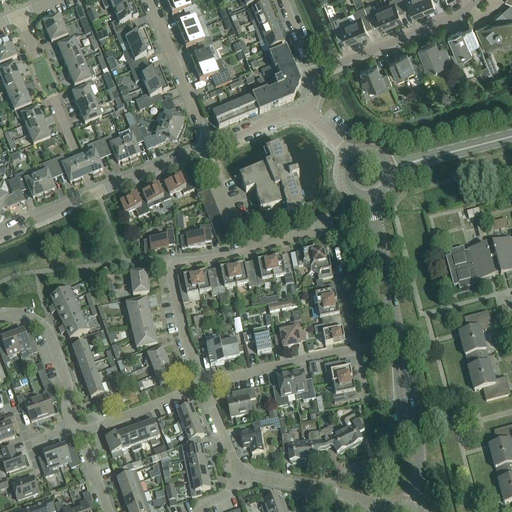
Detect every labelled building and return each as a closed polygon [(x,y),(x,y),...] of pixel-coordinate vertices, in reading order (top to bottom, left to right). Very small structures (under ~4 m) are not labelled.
[(115,14),(134,7),(130,0),(117,0),(116,1),(115,0),(100,0),(105,10),(112,7),(115,14)] [(183,11),(186,17),(199,12),(196,6),(193,7),(189,0),(180,0),(167,5),(172,16),(183,11)] [(390,3),(383,6),(391,25),(402,20),(397,9),(403,7),(401,3),(399,0),(389,0),(389,1),(390,3)] [(399,0),(401,3),(407,1),(413,15),(424,11),(419,0),(399,0)] [(419,0),(424,11),(435,6),(432,0),(419,0)] [(247,13),(251,23),(272,15),(268,4),(247,13)] [(370,4),(364,7),(369,20),(375,18),(379,29),(391,25),(383,6),(376,9),(375,7),(373,6),(371,7),(370,4)] [(355,18),(350,20),(357,38),(368,34),(364,24),(370,21),(369,20),(364,7),(363,6),(352,10),(355,18)] [(75,9),(79,18),(80,21),(85,18),(81,7),(75,9)] [(116,36),(128,31),(125,24),(138,18),(134,7),(115,14),(118,22),(111,24),(116,36)] [(87,15),(91,24),(98,21),(95,12),(87,15)] [(177,27),(181,38),(202,30),(198,19),(201,18),(199,12),(186,17),(188,23),(177,27)] [(493,25),(490,26),(489,24),(477,29),(486,49),(497,45),(497,43),(500,42),(504,41),(508,40),(511,40),(511,39),(511,21),(507,21),(505,22),(508,19),(502,12),(494,18),(499,23),(496,24),(493,25)] [(251,23),(256,33),(276,25),(272,15),(251,23)] [(43,23),(47,33),(64,27),(59,16),(43,23)] [(235,17),(231,19),(233,23),(235,30),(240,28),(237,21),(235,17)] [(336,17),(330,19),(337,35),(342,33),(346,43),(357,38),(350,20),(340,24),(336,17)] [(256,33),(260,43),(280,34),(276,25),(256,33)] [(462,30),(447,36),(454,53),(456,58),(472,52),(469,46),(478,43),(471,26),(462,30)] [(56,42),(58,47),(70,42),(64,27),(47,33),(51,44),(56,42)] [(197,44),(200,50),(213,45),(210,39),(206,40),(202,30),(181,38),(186,49),(197,44)] [(130,51),(149,43),(144,32),(131,37),(128,31),(116,36),(120,47),(127,44),(130,51)] [(260,43),(259,43),(263,54),(284,45),(280,34),(260,43)] [(0,52),(12,48),(8,37),(0,40),(0,52)] [(58,47),(62,57),(79,50),(74,40),(70,42),(58,47)] [(418,48),(422,57),(427,70),(434,68),(436,68),(436,67),(451,60),(446,48),(440,51),(435,41),(418,48)] [(190,61),(195,72),(216,63),(220,61),(215,51),(222,48),(219,42),(213,45),(200,50),(202,56),(190,61)] [(131,72),(143,67),(140,60),(154,55),(149,43),(130,51),(133,58),(126,61),(131,72)] [(0,64),(2,70),(14,65),(12,60),(17,58),(12,48),(0,52),(0,64)] [(242,51),(246,61),(250,59),(246,49),(242,51)] [(262,93),(252,97),(259,113),(259,115),(270,110),(269,107),(277,104),(278,107),(294,100),(296,94),(294,93),(296,89),(298,90),(301,84),(294,68),(291,69),(288,61),(291,60),(286,49),(269,56),(273,66),(261,71),(263,77),(277,71),(281,80),(274,82),(277,89),(268,93),(262,79),(257,81),(262,93)] [(62,57),(66,67),(83,60),(79,50),(62,57)] [(389,63),(393,72),(396,79),(408,74),(407,72),(419,67),(413,53),(408,55),(407,53),(399,56),(400,58),(389,63)] [(242,54),(236,56),(239,63),(245,61),(242,54)] [(66,67),(70,77),(87,70),(83,60),(66,67)] [(216,63),(195,72),(199,82),(211,78),(216,89),(231,83),(227,71),(224,72),(219,61),(216,63)] [(250,65),(253,71),(259,68),(256,62),(250,65)] [(2,70),(0,70),(0,82),(2,82),(19,75),(14,65),(2,70)] [(368,90),(374,88),(374,89),(375,90),(376,91),(377,91),(378,92),(379,92),(380,91),(381,91),(392,86),(387,72),(381,75),(377,65),(360,72),(363,78),(362,79),(361,81),(362,84),(365,85),(365,84),(368,90)] [(488,65),(478,69),(482,77),(491,73),(488,65)] [(142,81),(145,88),(164,80),(159,69),(146,74),(143,67),(131,72),(135,84),(142,81)] [(70,77),(75,87),(91,81),(95,79),(91,69),(87,70),(70,77)] [(6,92),(23,85),(19,75),(2,82),(6,92)] [(245,80),(247,86),(254,84),(251,78),(245,80)] [(142,99),(136,102),(140,112),(146,109),(149,108),(159,104),(156,97),(169,92),(164,80),(145,88),(148,95),(141,98),(142,99)] [(72,94),(77,105),(93,98),(91,92),(93,91),(94,89),(91,81),(75,87),(77,93),(72,94)] [(10,102),(27,95),(23,85),(6,92),(10,102)] [(114,89),(110,91),(112,94),(115,101),(119,99),(116,92),(116,93),(114,89)] [(15,112),(31,105),(27,95),(10,102),(15,112)] [(252,97),(242,101),(249,117),(259,113),(252,97)] [(77,105),(81,115),(97,108),(93,98),(77,105)] [(115,101),(117,107),(114,109),(116,112),(126,108),(125,104),(122,106),(119,99),(115,101)] [(159,104),(163,113),(174,108),(171,99),(159,104)] [(242,101),(232,106),(239,121),(249,117),(242,101)] [(23,120),(25,126),(42,119),(38,109),(33,111),(31,105),(15,112),(17,119),(21,121),(23,120)] [(232,106),(222,110),(229,125),(239,121),(232,106)] [(97,108),(81,115),(85,125),(102,118),(97,108)] [(222,110),(221,110),(212,114),(219,129),(229,125),(222,110)] [(165,115),(161,125),(182,134),(185,127),(182,125),(184,122),(165,115)] [(25,126),(29,136),(46,129),(42,119),(25,126)] [(157,136),(151,138),(152,139),(156,148),(165,144),(167,140),(175,143),(176,140),(179,141),(182,134),(161,125),(157,136)] [(132,137),(121,142),(130,163),(137,160),(136,157),(140,156),(134,141),(142,138),(137,126),(128,130),(132,137)] [(46,129),(29,136),(34,146),(50,139),(46,129)] [(151,136),(142,140),(147,151),(156,148),(151,136)] [(111,137),(100,142),(105,154),(113,150),(118,164),(121,163),(123,166),(130,163),(121,142),(116,144),(111,137)] [(52,140),(44,143),(46,150),(54,146),(52,140)] [(90,155),(79,159),(87,178),(92,175),(93,178),(101,175),(100,172),(103,171),(97,157),(105,154),(100,142),(87,147),(90,155)] [(256,195),(257,200),(259,205),(261,204),(263,211),(282,206),(281,206),(285,205),(288,216),(302,213),(301,205),(303,205),(298,184),(297,184),(296,182),(299,181),(298,176),(293,178),(292,173),(293,173),(282,146),(266,153),(269,162),(238,175),(241,174),(244,183),(242,184),(246,193),(255,190),(257,195),(256,195)] [(63,157),(52,161),(57,173),(65,170),(70,184),(73,183),(75,186),(82,183),(81,180),(87,178),(79,159),(68,164),(63,157)] [(36,177),(45,198),(52,195),(51,192),(55,191),(49,177),(57,173),(52,161),(39,167),(40,170),(34,172),(36,177)] [(33,200),(36,198),(37,201),(45,198),(36,177),(31,179),(26,172),(14,177),(19,189),(27,185),(33,200)] [(181,177),(164,184),(166,189),(169,197),(170,197),(182,192),(183,195),(196,190),(198,194),(203,192),(196,176),(183,182),(181,177)] [(159,187),(142,194),(144,198),(147,206),(148,206),(149,209),(171,200),(170,197),(169,197),(166,189),(160,191),(159,187)] [(12,194),(13,196),(17,205),(25,202),(20,190),(12,194)] [(198,194),(201,200),(212,195),(209,190),(198,194)] [(201,200),(203,205),(214,201),(212,195),(201,200)] [(147,206),(144,198),(138,200),(137,196),(120,203),(125,215),(135,211),(138,218),(150,213),(149,209),(148,206),(147,206)] [(203,205),(205,211),(216,206),(214,201),(203,205)] [(205,211),(208,217),(219,212),(216,206),(205,211)] [(208,217),(210,222),(221,218),(219,212),(208,217)] [(210,222),(212,228),(223,223),(221,218),(210,222)] [(212,228),(214,233),(225,229),(223,223),(212,228)] [(180,237),(181,240),(181,250),(206,248),(205,243),(212,242),(211,232),(210,229),(199,230),(200,234),(186,235),(186,237),(180,237)] [(214,233),(217,239),(228,234),(225,229),(214,233)] [(150,240),(143,241),(145,254),(169,251),(168,247),(175,246),(174,231),(166,231),(166,234),(163,234),(163,238),(150,239),(150,240)] [(217,239),(219,244),(230,240),(228,234),(217,239)] [(493,248),(490,249),(497,274),(501,273),(501,275),(511,272),(511,240),(511,241),(510,239),(492,244),(493,248)] [(458,285),(459,290),(473,286),(472,281),(476,280),(476,282),(494,277),(494,274),(497,274),(490,249),(487,249),(486,245),(468,250),(468,251),(464,252),(463,248),(449,251),(450,256),(445,257),(453,287),(458,285)] [(303,265),(311,270),(322,254),(314,248),(312,251),(302,253),(302,252),(295,254),(298,268),(302,267),(303,265)] [(322,254),(311,270),(319,276),(318,277),(318,281),(322,281),(333,278),(331,271),(329,261),(330,259),(322,254)] [(270,262),(274,279),(284,277),(286,286),(294,284),(292,275),(290,265),(283,267),(282,257),(272,259),(273,262),(270,262),(270,259),(269,259),(270,262)] [(255,272),(253,273),(256,287),(256,288),(263,287),(262,285),(264,285),(263,282),(274,279),(270,262),(270,263),(267,263),(267,260),(257,262),(259,271),(255,272)] [(232,266),(236,287),(248,285),(249,289),(256,287),(253,273),(246,274),(244,265),(235,267),(236,269),(233,270),(232,266)] [(222,279),(216,280),(219,296),(225,295),(224,290),(236,287),(232,266),(233,270),(230,271),(230,268),(220,270),(222,279)] [(130,274),(131,285),(149,283),(148,278),(147,278),(146,272),(130,274)] [(195,274),(199,295),(211,292),(212,298),(219,296),(216,280),(209,282),(207,273),(198,274),(198,277),(196,278),(195,274)] [(185,287),(179,288),(181,296),(183,305),(189,304),(188,297),(199,295),(195,274),(195,278),(193,278),(192,276),(183,277),(185,287)] [(131,285),(133,296),(149,294),(148,288),(150,288),(149,283),(131,285)] [(317,308),(338,304),(338,303),(334,304),(334,302),(336,301),(334,292),(325,294),(324,287),(315,289),(317,295),(315,296),(315,297),(312,298),(314,307),(317,306),(317,308)] [(49,309),(52,314),(57,312),(64,327),(59,329),(61,335),(66,333),(70,341),(90,332),(70,290),(50,299),(54,307),(49,309)] [(85,296),(89,307),(93,305),(89,294),(85,296)] [(126,305),(137,350),(157,345),(155,337),(156,336),(155,331),(154,331),(150,314),(151,314),(150,309),(149,309),(146,300),(126,305)] [(296,301),(268,307),(270,313),(297,307),(296,301)] [(321,319),(323,326),(331,324),(330,318),(339,316),(337,307),(335,307),(334,305),(338,304),(317,308),(318,309),(314,310),(316,319),(319,318),(320,320),(321,319)] [(89,307),(93,317),(97,316),(93,305),(89,307)] [(501,309),(503,318),(509,316),(507,307),(501,309)] [(231,313),(222,315),(224,322),(232,320),(231,313)] [(467,357),(468,363),(486,358),(485,352),(480,333),(493,330),(488,313),(464,319),(467,331),(459,333),(465,357),(467,357)] [(203,316),(193,318),(195,327),(205,325),(203,316)] [(274,337),(276,347),(282,345),(283,350),(300,346),(299,341),(305,340),(303,330),(301,322),(290,325),(291,331),(280,333),(280,335),(274,337)] [(322,333),(323,336),(325,346),(342,342),(341,340),(344,339),(342,329),(333,331),(331,324),(323,326),(324,333),(322,333)] [(24,331),(12,335),(20,355),(26,353),(28,357),(38,353),(35,344),(29,346),(24,331)] [(244,335),(243,335),(244,345),(255,343),(255,345),(257,355),(271,352),(269,342),(267,331),(265,331),(253,333),(252,334),(244,335)] [(20,355),(12,335),(1,339),(6,354),(1,356),(4,366),(10,363),(9,360),(13,359),(13,357),(20,355)] [(207,349),(202,350),(203,355),(205,357),(208,356),(210,367),(224,365),(224,362),(220,344),(220,343),(216,344),(214,336),(204,338),(206,346),(207,349)] [(236,341),(220,344),(224,362),(239,359),(239,354),(243,354),(242,347),(237,348),(236,341)] [(75,356),(76,359),(89,354),(86,344),(71,349),(73,357),(75,356)] [(146,368),(168,359),(166,355),(165,355),(162,349),(147,356),(149,361),(144,363),(146,368)] [(75,363),(78,370),(93,364),(89,354),(76,359),(77,362),(75,363)] [(108,359),(112,370),(116,368),(112,357),(108,359)] [(468,368),(474,392),(483,390),(486,402),(510,395),(506,378),(493,382),(488,363),(486,358),(468,363),(469,368),(468,368)] [(152,366),(156,376),(172,369),(168,359),(146,368),(147,368),(152,366)] [(34,371),(37,372),(39,370),(40,367),(39,364),(36,363),(33,365),(32,368),(34,371)] [(330,373),(333,385),(353,380),(350,381),(349,378),(352,378),(350,369),(341,370),(339,363),(324,366),(326,374),(330,373)] [(83,376),(84,379),(97,374),(93,364),(78,370),(81,377),(83,376)] [(156,376),(160,386),(175,380),(172,374),(174,374),(172,369),(156,376)] [(303,372),(290,374),(294,396),(301,394),(303,402),(315,400),(315,399),(313,386),(306,388),(303,372)] [(83,383),(85,390),(100,385),(97,374),(84,379),(85,382),(83,383)] [(273,394),(275,404),(276,408),(289,405),(287,397),(294,396),(290,374),(277,377),(280,393),(273,394)] [(353,380),(333,385),(335,396),(332,397),(334,405),(347,403),(346,394),(355,393),(353,383),(350,384),(350,381),(354,381),(353,380)] [(90,397),(91,400),(109,393),(105,384),(101,385),(100,385),(85,390),(88,397),(90,397)] [(43,397),(36,399),(43,419),(54,415),(49,401),(55,399),(50,386),(43,388),(45,393),(43,394),(43,396),(43,397)] [(253,389),(238,392),(240,399),(227,401),(231,419),(251,414),(249,401),(255,400),(253,389)] [(24,401),(22,396),(16,398),(21,411),(26,409),(32,423),(43,419),(36,399),(28,402),(28,401),(26,400),(24,401)] [(321,398),(315,399),(315,400),(318,413),(324,412),(321,398)] [(105,399),(95,403),(98,409),(107,406),(105,399)] [(177,412),(181,423),(196,417),(191,406),(177,412)] [(268,413),(270,421),(278,419),(277,411),(268,413)] [(347,429),(341,432),(349,448),(350,448),(354,446),(357,447),(361,445),(362,442),(357,433),(363,430),(355,415),(346,420),(345,420),(344,423),(347,429)] [(181,423),(185,433),(200,427),(196,417),(181,423)] [(243,449),(250,448),(251,454),(263,452),(262,445),(259,430),(269,428),(268,421),(252,424),(253,431),(240,433),(243,449)] [(154,422),(144,425),(150,442),(152,447),(158,445),(156,440),(160,438),(154,422)] [(0,443),(15,439),(9,424),(0,427),(0,443)] [(144,425),(134,429),(140,445),(150,442),(144,425)] [(497,469),(498,475),(511,471),(511,450),(511,446),(511,445),(511,426),(494,432),(497,444),(489,446),(495,470),(497,469)] [(185,433),(189,443),(199,439),(204,437),(200,427),(185,433)] [(329,428),(320,433),(325,449),(332,446),(337,455),(340,456),(344,454),(345,450),(349,448),(341,432),(335,435),(332,429),(329,428)] [(134,429),(125,432),(131,449),(133,453),(142,450),(140,445),(134,429)] [(161,431),(165,441),(169,440),(165,429),(161,431)] [(125,432),(115,436),(122,456),(123,456),(121,452),(131,449),(125,432)] [(309,443),(302,443),(304,461),(308,461),(311,463),(315,463),(317,460),(317,450),(325,449),(320,433),(310,434),(308,436),(309,443)] [(292,435),(281,436),(282,443),(283,453),(289,453),(290,463),(292,465),(297,464),(299,462),(303,461),(304,461),(302,443),(295,444),(295,437),(292,435)] [(122,456),(115,436),(105,439),(113,460),(122,456)] [(179,463),(204,458),(202,447),(201,447),(199,439),(189,443),(185,445),(181,448),(184,462),(179,463)] [(165,441),(169,452),(173,450),(169,440),(165,441)] [(65,445),(54,449),(60,468),(68,465),(71,470),(79,467),(75,455),(69,457),(65,445)] [(12,447),(3,450),(0,451),(4,461),(2,462),(7,475),(16,471),(25,468),(20,454),(15,456),(14,454),(15,453),(12,447)] [(60,468),(54,449),(43,454),(47,465),(41,467),(45,479),(53,476),(53,471),(60,468)] [(157,462),(160,461),(168,458),(166,453),(155,457),(157,462)] [(186,472),(187,473),(206,469),(204,458),(179,463),(181,473),(186,472)] [(161,464),(163,473),(167,473),(166,466),(172,465),(170,461),(161,464)] [(136,464),(127,467),(129,473),(138,469),(136,464)] [(113,472),(116,477),(129,473),(127,467),(113,472)] [(187,473),(189,483),(208,479),(206,469),(187,473)] [(498,481),(504,505),(511,502),(511,471),(498,475),(499,480),(498,481)] [(117,480),(121,491),(140,484),(136,473),(117,480)] [(33,478),(12,486),(17,502),(39,494),(33,478)] [(189,483),(192,499),(202,497),(201,492),(211,490),(208,479),(189,483)] [(6,481),(0,483),(0,491),(8,488),(6,481)] [(121,491),(124,501),(143,494),(140,484),(121,491)] [(166,488),(169,502),(176,500),(173,486),(166,488)] [(82,509),(76,511),(90,511),(95,510),(88,493),(82,495),(85,503),(80,504),(82,509)] [(279,511),(286,509),(283,500),(278,501),(276,496),(269,499),(267,493),(247,500),(249,506),(261,502),(262,505),(260,506),(260,508),(260,509),(261,511),(279,511)] [(124,501),(128,511),(143,506),(147,504),(143,494),(124,501)] [(54,511),(50,500),(43,503),(44,506),(25,511),(21,511),(18,511),(54,511)] [(55,505),(57,511),(76,511),(74,511),(70,511),(69,508),(63,510),(61,503),(55,505)]
